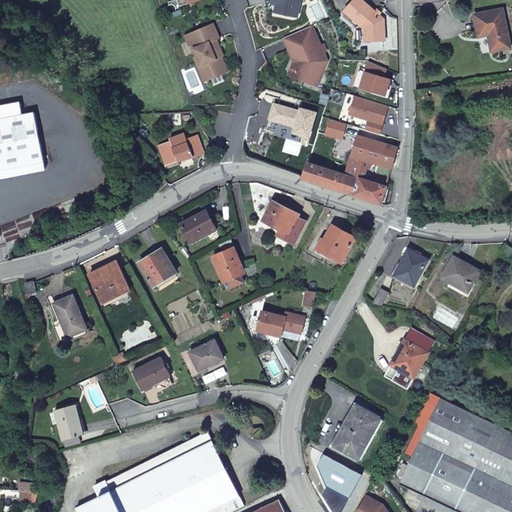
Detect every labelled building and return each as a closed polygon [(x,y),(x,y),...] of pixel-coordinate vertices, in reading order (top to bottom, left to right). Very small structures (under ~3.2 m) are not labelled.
[(273,0),(275,4),(278,3),(277,10),(299,14),(300,6),(300,0),(273,0)] [(386,40),(385,19),(364,0),(356,0),(347,11),(366,28),(366,41),(386,40)] [(503,6),(475,11),(478,29),(488,27),(490,32),(493,48),(511,45),(503,6)] [(219,40),(213,25),(185,37),(189,47),(192,46),(201,67),(204,66),(211,81),(228,73),(222,58),(219,51),(220,50),(217,41),(219,40)] [(320,47),(312,27),(289,37),(297,56),(295,62),(294,66),(297,73),(315,80),(322,64),(327,62),(323,53),(326,52),(323,46),(320,47)] [(285,38),(295,62),(297,56),(289,37),(285,38)] [(192,46),(189,47),(205,83),(211,81),(204,66),(201,67),(192,46)] [(297,73),(294,66),(290,75),(318,86),(327,62),(322,64),(315,80),(297,73)] [(387,69),(369,62),(362,88),(386,95),(391,80),(385,77),(387,69)] [(417,90),(417,97),(430,96),(430,87),(417,90)] [(389,107),(355,97),(350,114),(383,124),(389,107)] [(35,113),(0,120),(0,171),(45,163),(35,113)] [(120,123),(151,154),(157,149),(155,147),(125,117),(120,123)] [(135,117),(125,117),(155,147),(160,146),(162,145),(135,117)] [(383,127),(368,122),(366,130),(380,134),(383,127)] [(160,146),(167,165),(167,166),(206,154),(199,136),(189,140),(186,133),(172,138),(173,142),(162,145),(160,146)] [(398,148),(358,136),(351,157),(392,170),(396,171),(397,167),(393,165),(398,148)] [(318,167),(309,164),(304,179),(313,182),(318,167)] [(338,173),(318,167),(313,182),(333,189),(338,173)] [(345,176),(338,173),(333,189),(382,205),(389,182),(372,177),(370,182),(346,174),(345,176)] [(264,219),(282,228),(288,231),(286,237),(295,242),(307,219),(299,215),(301,212),(275,199),(264,219)] [(207,209),(182,222),(192,240),(216,227),(207,209)] [(334,224),(325,238),(320,247),(343,260),(356,236),(334,224)] [(288,231),(282,228),(279,234),(286,237),(288,231)] [(320,247),(325,238),(322,237),(317,246),(320,247)] [(511,246),(507,244),(501,252),(508,256),(511,250),(511,246)] [(225,281),(228,279),(244,273),(246,272),(236,246),(214,255),(225,281)] [(410,247),(395,274),(415,284),(429,258),(410,247)] [(163,248),(141,260),(156,284),(177,272),(163,248)] [(481,270),(454,255),(443,276),(469,291),(481,270)] [(117,259),(90,272),(104,301),(130,288),(117,259)] [(244,273),(228,279),(232,287),(247,280),(244,273)] [(29,292),(37,290),(35,279),(26,282),(29,292)] [(382,288),(374,302),(382,303),(389,291),(382,288)] [(88,328),(73,293),(54,301),(63,322),(55,326),(60,338),(69,336),(88,328)] [(285,315),(267,310),(265,318),(261,317),(258,328),(281,334),(283,327),(301,332),(305,315),(286,311),(285,315)] [(405,337),(404,338),(398,348),(402,350),(395,364),(391,361),(384,373),(405,384),(411,373),(414,374),(428,350),(405,337)] [(216,338),(190,350),(199,369),(225,357),(216,338)] [(398,348),(396,352),(391,361),(395,364),(402,350),(398,348)] [(123,350),(114,355),(117,363),(127,358),(123,350)] [(162,355),(133,370),(142,388),(171,373),(162,355)] [(408,386),(414,374),(411,373),(405,384),(408,386)] [(511,511),(511,429),(441,396),(399,480),(423,492),(444,450),(476,466),(456,508),(464,511),(511,511)] [(56,408),(64,438),(84,432),(76,402),(56,408)] [(357,404),(335,443),(360,456),(381,417),(357,404)] [(208,429),(106,480),(110,489),(77,505),(80,511),(223,511),(244,502),(208,429)] [(39,492),(35,483),(19,482),(19,491),(32,491),(39,492)] [(42,492),(39,492),(32,491),(31,502),(42,500),(42,492)] [(390,511),(383,501),(366,492),(355,511),(390,511)] [(286,511),(279,497),(249,511),(286,511)]
